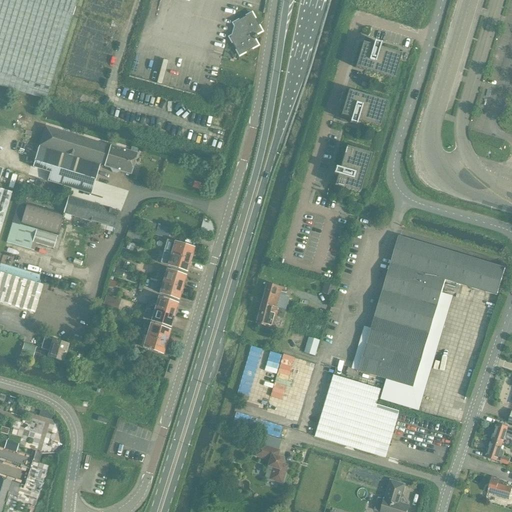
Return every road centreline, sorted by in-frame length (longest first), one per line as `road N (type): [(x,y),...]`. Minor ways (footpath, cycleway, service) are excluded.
road 1 (unclassified): [(123,511),(145,484),(245,157),(274,0)]
road 2 (primary): [(164,511),(317,0)]
road 3 (primary): [(288,0),(263,147),(152,511)]
road 4 (unclassified): [(431,39),(359,19),(285,264)]
road 5 (unclassified): [(431,39),(393,160),(397,190),(410,202),(511,233)]
road 6 (unclassified): [(511,302),(444,511)]
road 7 (unclassified): [(67,511),(76,446),(70,418),(53,400),(0,383)]
